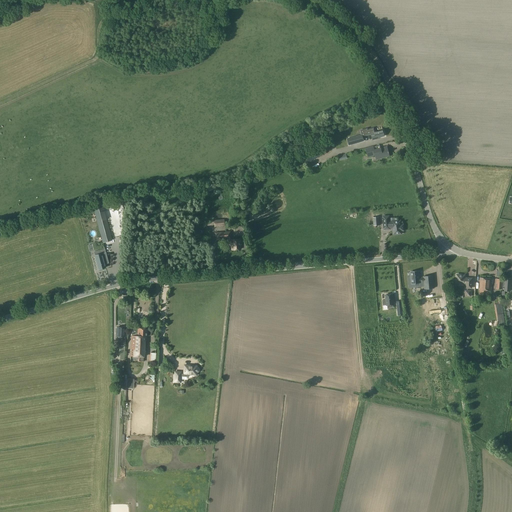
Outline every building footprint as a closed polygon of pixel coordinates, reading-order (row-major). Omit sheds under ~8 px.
[(376,138),(384,136),(383,130),(374,133),(375,133),(372,134),(371,130),(368,131),(368,130),(361,132),(362,136),(351,139),(354,146),(364,142),(363,138),(371,135),(373,141),(377,140),(376,138)] [(320,147),(302,156),(306,163),(324,154),(332,150),(328,143),(320,147)] [(373,147),(366,149),(368,157),(376,154),(377,158),(381,157),(381,158),(390,156),(387,147),(374,150),(373,147)] [(103,206),(94,208),(101,236),(110,234),(103,206)] [(389,216),(383,217),(384,229),(390,229),(390,226),(393,226),(393,234),(401,233),(401,230),(404,230),(403,225),(401,225),(400,220),(392,221),(392,222),(389,222),(389,216)] [(230,231),(215,233),(216,241),(222,240),(222,238),(227,237),(227,240),(228,246),(231,246),(232,250),(240,249),(240,242),(240,239),(231,240),(230,231)] [(107,257),(105,252),(95,255),(96,261),(99,269),(105,267),(104,264),(105,264),(104,259),(107,258),(106,257),(107,257)] [(419,278),(419,271),(411,272),(412,283),(420,282),(424,281),(424,289),(434,288),(433,275),(423,276),(423,278),(419,278)] [(457,275),(456,283),(466,283),(466,288),(471,288),(472,279),(464,278),(465,275),(457,275)] [(480,278),(479,289),(491,290),(491,284),(493,284),(493,279),(480,278)] [(394,305),(393,294),(385,295),(386,300),(382,300),(383,305),(386,305),(394,305)] [(503,314),(504,314),(501,297),(498,297),(498,300),(499,304),(495,305),(497,321),(496,321),(495,326),(498,326),(505,325),(503,314)] [(117,328),(116,328),(116,334),(117,334),(117,335),(120,335),(120,338),(119,338),(119,343),(125,343),(125,338),(124,338),(124,335),(125,335),(126,331),(125,331),(125,327),(117,327),(117,328)] [(147,328),(138,328),(138,336),(132,335),(131,356),(144,357),(145,336),(147,336),(147,328)] [(181,372),(175,372),(174,382),(180,382),(181,376),(188,377),(189,374),(196,375),(197,372),(198,371),(199,370),(199,368),(197,367),(197,366),(185,365),(184,374),(181,373),(181,372)]
